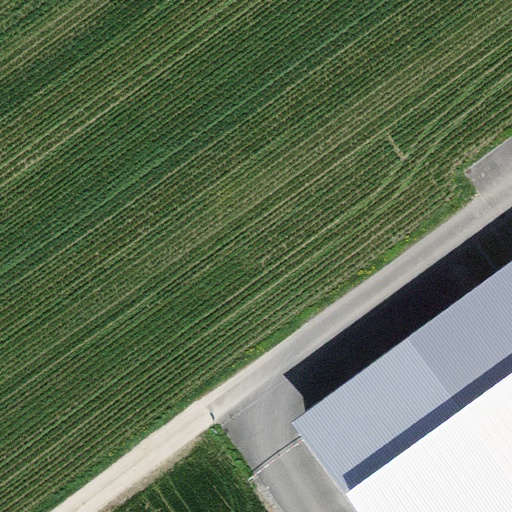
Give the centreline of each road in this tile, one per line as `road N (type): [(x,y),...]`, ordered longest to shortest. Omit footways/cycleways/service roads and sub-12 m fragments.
road 1 (residential): [(511,196),(231,399)]
road 2 (track): [(79,511),(231,399)]
